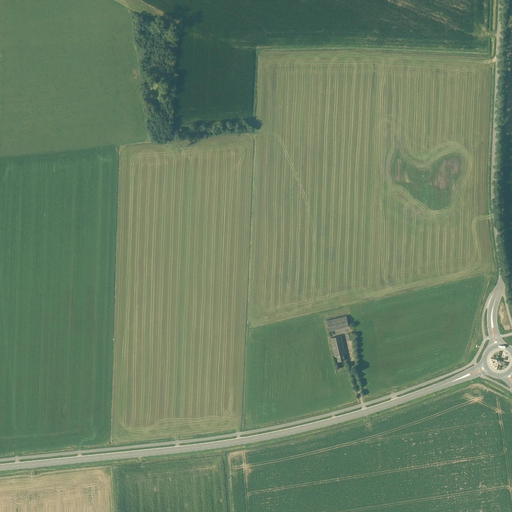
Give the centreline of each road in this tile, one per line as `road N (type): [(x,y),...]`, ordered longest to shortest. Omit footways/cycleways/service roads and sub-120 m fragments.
road 1 (secondary): [(486,367),(280,434),(0,467)]
road 2 (tertiary): [(497,345),(492,311),(502,278),(492,208),(501,0)]
